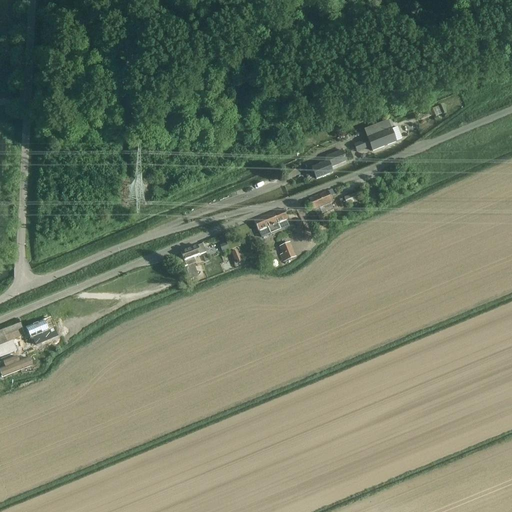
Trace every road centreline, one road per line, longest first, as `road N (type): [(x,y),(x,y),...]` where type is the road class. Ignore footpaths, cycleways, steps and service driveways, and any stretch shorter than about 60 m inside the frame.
road 1 (unclassified): [(0,322),(296,197)]
road 2 (unclassified): [(27,288),(20,262),(31,0)]
road 3 (unclassified): [(27,288),(160,232),(296,197)]
road 4 (unclassified): [(296,197),(511,110)]
